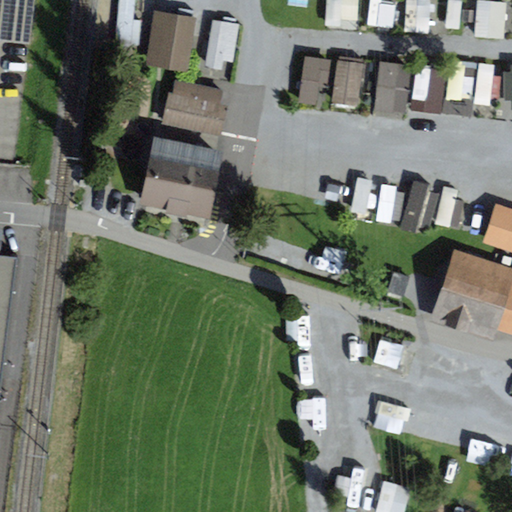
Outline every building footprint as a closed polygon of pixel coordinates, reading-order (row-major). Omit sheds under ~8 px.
[(0,0),(0,37),(28,41),(32,0),(0,0)] [(359,0),(328,0),(327,19),(359,20),(359,0)] [(424,0),(409,0),(406,29),(430,31),(433,1),(424,0)] [(506,36),(507,0),(478,0),(477,35),(506,36)] [(187,72),(196,17),(154,10),(145,65),(187,72)] [(234,62),(240,24),(213,20),(205,66),(223,69),(225,61),(234,62)] [(329,83),(331,57),(305,54),(300,101),(317,103),(319,82),(329,83)] [(359,106),(367,61),(340,56),(332,101),(359,106)] [(378,59),(375,109),(408,111),(410,61),(378,59)] [(493,102),(495,61),(451,59),(449,108),(470,109),(470,101),(493,102)] [(511,63),(505,63),(503,102),(511,102),(511,63)] [(422,66),(422,85),(439,84),(439,66),(422,66)] [(219,132),(225,106),(217,104),(221,90),(176,80),(173,95),(169,94),(163,120),(219,132)] [(202,215),(215,151),(160,140),(147,203),(202,215)] [(465,190),(440,183),(439,184),(413,177),(400,224),(424,231),(428,218),(455,226),(465,190)] [(381,184),(380,218),(394,219),(395,184),(381,184)] [(483,239),(511,248),(511,205),(496,200),(483,239)] [(511,330),(511,263),(457,247),(436,319),(498,337),(501,327),(511,330)] [(0,388),(17,255),(0,252),(0,388)] [(419,300),(424,277),(396,270),(390,293),(419,300)] [(347,459),(341,495),(363,499),(369,462),(347,459)] [(404,511),(412,486),(385,478),(375,511),(404,511)]
